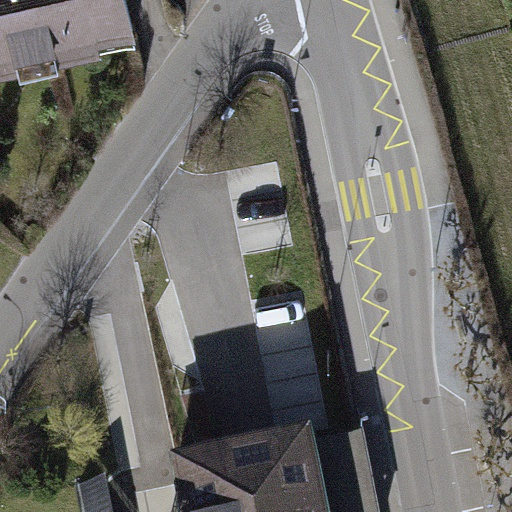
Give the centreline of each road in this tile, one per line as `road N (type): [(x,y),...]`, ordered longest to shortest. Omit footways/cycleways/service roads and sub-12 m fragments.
road 1 (tertiary): [(431,511),(378,194),(332,0)]
road 2 (residential): [(260,0),(184,86),(0,362)]
